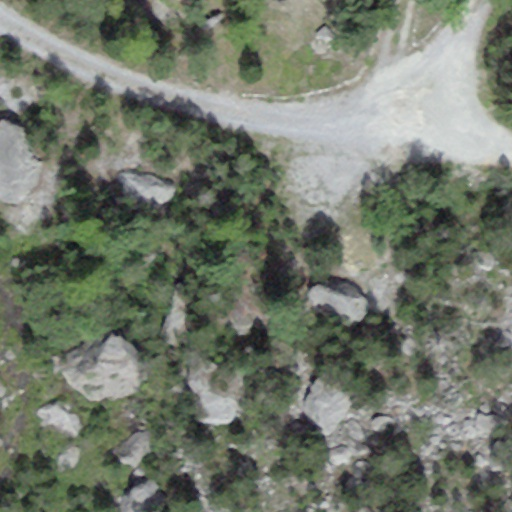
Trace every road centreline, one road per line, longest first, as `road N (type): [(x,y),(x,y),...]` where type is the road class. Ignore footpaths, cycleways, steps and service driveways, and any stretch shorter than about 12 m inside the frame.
road 1 (track): [(0,25),(46,51),(250,119),(511,160)]
road 2 (track): [(406,144),(434,68),(473,0)]
